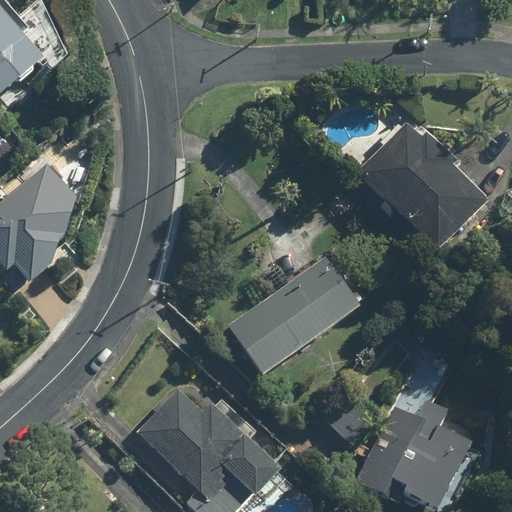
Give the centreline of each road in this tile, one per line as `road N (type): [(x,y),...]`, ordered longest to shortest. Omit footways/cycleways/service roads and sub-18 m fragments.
road 1 (residential): [(133,65),(149,139),(125,281),(69,366),(0,425)]
road 2 (residential): [(133,65),(511,62)]
